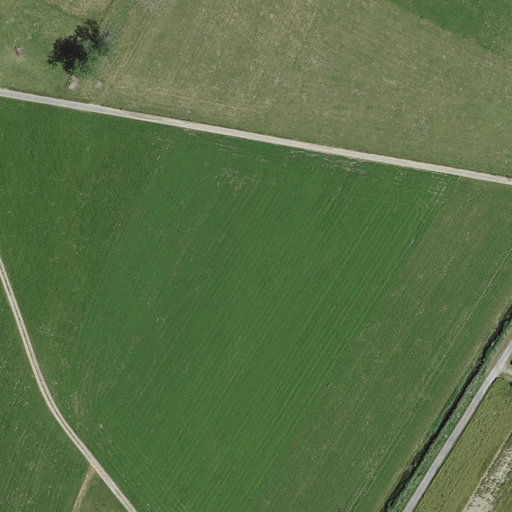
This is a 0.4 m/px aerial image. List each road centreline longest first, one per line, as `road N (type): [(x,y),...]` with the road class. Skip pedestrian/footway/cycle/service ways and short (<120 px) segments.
road 1 (track): [(511,181),(0,93)]
road 2 (track): [(135,511),(59,415),(0,261)]
road 3 (track): [(511,349),(409,511)]
